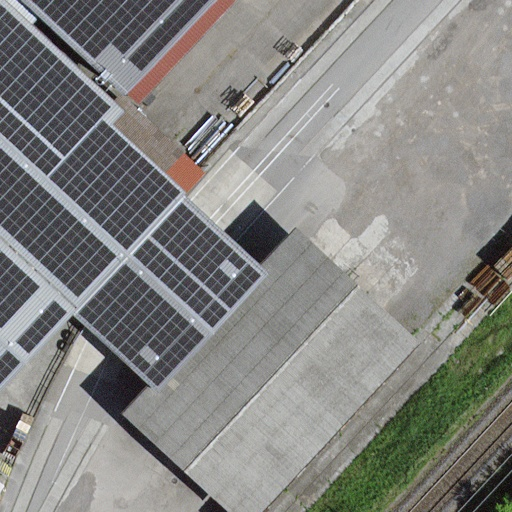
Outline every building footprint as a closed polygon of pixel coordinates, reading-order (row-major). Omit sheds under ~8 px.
[(22,0),(121,91),(206,0),(22,0)] [(0,387),(69,314),(180,195),(106,127),(120,112),(0,1),(0,387)] [(180,195),(69,314),(143,383),(254,264),(180,195)] [(254,264),(143,383),(117,411),(225,511),(258,511),(415,344),(289,227),(254,264)] [(511,329),(500,317),(451,366),(476,391),(511,354),(511,329)]
